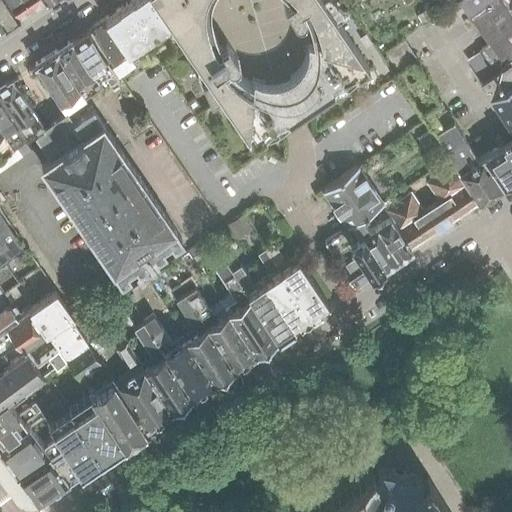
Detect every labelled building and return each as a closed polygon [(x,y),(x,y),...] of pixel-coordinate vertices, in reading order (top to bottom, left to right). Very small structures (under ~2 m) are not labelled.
[(0,0),(0,21),(5,28),(20,18),(6,0),(0,0)] [(6,0),(20,18),(32,9),(25,0),(6,0)] [(25,0),(32,9),(45,0),(25,0)] [(154,0),(128,0),(124,3),(150,41),(166,28),(166,17),(154,0)] [(299,114),(368,67),(322,0),(155,0),(208,78),(202,82),(211,101),(220,95),(253,145),(299,114)] [(511,0),(456,0),(433,15),(434,16),(435,15),(457,1),(458,1),(477,27),(488,42),(511,24),(511,0)] [(460,7),(457,1),(435,15),(439,21),(460,7)] [(134,53),(150,41),(124,3),(103,17),(104,17),(133,62),(139,58),(134,53)] [(422,23),(433,16),(427,7),(416,14),(422,23)] [(133,63),(133,62),(104,17),(86,29),(118,75),(133,63)] [(511,59),(511,24),(488,42),(503,65),(511,59)] [(113,78),(118,75),(86,29),(70,40),(101,85),(113,78)] [(384,52),(396,70),(415,57),(403,39),(384,52)] [(101,85),(70,40),(54,50),(86,97),(102,86),(101,85)] [(488,42),(479,49),(494,71),(503,65),(488,42)] [(64,112),(86,97),(54,50),(33,63),(64,112)] [(511,133),(511,59),(494,71),(477,82),(511,133)] [(452,162),(478,200),(502,184),(482,153),(475,158),(452,120),(438,102),(410,63),(393,73),(452,162)] [(17,127),(34,115),(11,81),(0,87),(0,103),(12,120),(17,127)] [(193,109),(198,106),(193,98),(187,102),(193,109)] [(0,128),(0,127),(12,120),(0,103),(0,133),(11,149),(25,140),(20,131),(7,140),(0,128)] [(81,115),(72,120),(67,112),(33,134),(48,156),(37,163),(111,270),(119,282),(129,275),(126,270),(134,265),(137,269),(146,263),(143,258),(151,253),(155,257),(165,251),(162,246),(169,241),(171,244),(180,237),(92,108),(81,115)] [(435,138),(429,129),(417,136),(423,146),(435,138)] [(11,149),(0,133),(0,154),(1,156),(11,149)] [(511,134),(507,138),(482,153),(502,184),(511,176),(511,134)] [(380,203),(409,247),(478,200),(452,162),(424,180),(437,199),(422,209),(409,189),(386,206),(383,201),(380,203)] [(347,224),(361,215),(367,212),(380,203),(383,201),(357,164),(322,189),(347,224)] [(367,212),(369,215),(375,210),(380,218),(374,222),(396,255),(409,247),(380,203),(367,212)] [(242,214),(227,223),(235,234),(249,224),(242,214)] [(382,265),(396,255),(374,222),(368,226),(361,215),(347,224),(323,240),(331,253),(349,241),(360,234),(382,265)] [(0,225),(0,264),(22,248),(4,222),(0,225)] [(382,265),(360,234),(349,241),(370,273),(382,265)] [(263,246),(311,313),(328,302),(293,252),(285,258),(271,240),(263,246)] [(370,273),(349,241),(331,253),(353,284),(370,273)] [(194,259),(207,250),(202,243),(189,251),(194,259)] [(261,275),(294,324),(311,313),(263,246),(255,251),(268,270),(261,275)] [(222,256),(276,336),(294,324),(261,275),(252,282),(232,250),(222,256)] [(224,304),(255,350),(276,336),(222,256),(213,262),(235,297),(224,304)] [(184,291),(234,364),(255,350),(224,304),(213,312),(195,284),(184,291)] [(174,298),(184,291),(180,285),(170,292),(174,298)] [(0,329),(0,363),(6,360),(0,352),(0,347),(12,338),(21,349),(47,332),(70,316),(73,315),(55,290),(29,309),(17,317),(0,329)] [(182,333),(213,379),(234,364),(184,291),(174,298),(193,325),(182,333)] [(0,329),(17,317),(9,305),(0,310),(0,329)] [(142,320),(192,392),(213,379),(182,333),(171,340),(152,313),(142,320)] [(57,347),(39,360),(47,372),(66,358),(87,342),(70,316),(47,332),(57,347)] [(140,361),(171,407),(192,392),(142,320),(132,327),(151,354),(140,361)] [(116,383),(144,424),(171,407),(140,361),(139,362),(118,332),(111,337),(131,367),(115,378),(117,383),(116,383)] [(87,342),(66,358),(82,381),(93,397),(122,440),(143,426),(110,377),(98,385),(94,378),(92,379),(90,376),(92,375),(89,372),(84,371),(84,370),(99,360),(87,342)] [(0,402),(21,386),(24,389),(43,375),(26,351),(0,369),(0,402)] [(21,386),(0,402),(0,425),(16,414),(10,405),(27,393),(24,389),(21,386)] [(93,397),(72,412),(100,455),(119,442),(122,440),(93,397)] [(16,414),(0,425),(0,447),(29,427),(28,425),(26,426),(22,421),(39,409),(33,402),(16,414)] [(72,412),(51,427),(54,433),(61,442),(79,469),(98,456),(100,455),(72,412)] [(29,427),(0,447),(0,452),(16,474),(36,460),(47,452),(61,442),(54,433),(41,442),(29,427)] [(36,460),(16,474),(32,496),(38,497),(56,485),(78,470),(70,456),(61,442),(47,452),(36,460)] [(448,511),(426,478),(420,482),(421,476),(374,467),(374,474),(370,466),(345,482),(321,498),(325,504),(318,503),(316,511),(448,511)]
